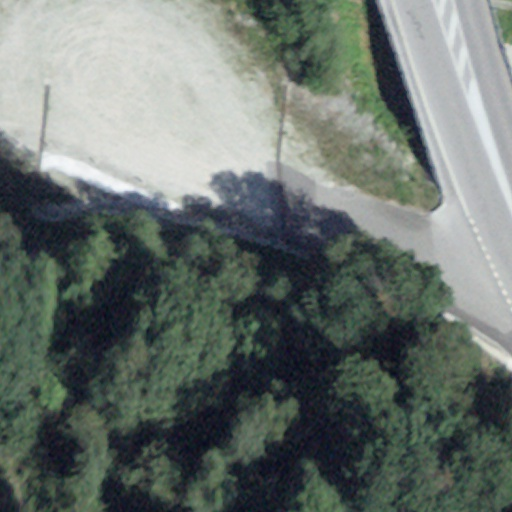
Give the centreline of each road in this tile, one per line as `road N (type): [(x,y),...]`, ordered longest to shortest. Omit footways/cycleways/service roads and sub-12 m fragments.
road 1 (unclassified): [(511,245),(447,252),(0,159)]
road 2 (primary): [(511,204),(441,0)]
